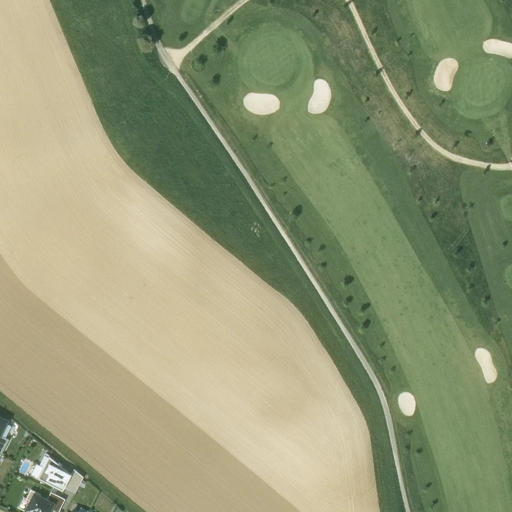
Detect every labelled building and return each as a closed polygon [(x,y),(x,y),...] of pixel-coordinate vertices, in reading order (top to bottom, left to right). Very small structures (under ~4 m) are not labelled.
[(0,454),(1,455),(9,441),(0,436),(0,454)] [(71,475),(48,457),(48,458),(45,456),(40,466),(43,468),(37,479),(62,491),(64,488),(71,475)] [(74,470),(71,475),(64,488),(75,493),(82,478),(74,470)] [(25,511),(27,511),(48,511),(50,508),(52,504),(46,501),(39,497),(40,495),(30,490),(26,500),(30,502),(25,511)] [(50,492),(46,501),(52,504),(50,508),(58,511),(65,500),(50,492)]
